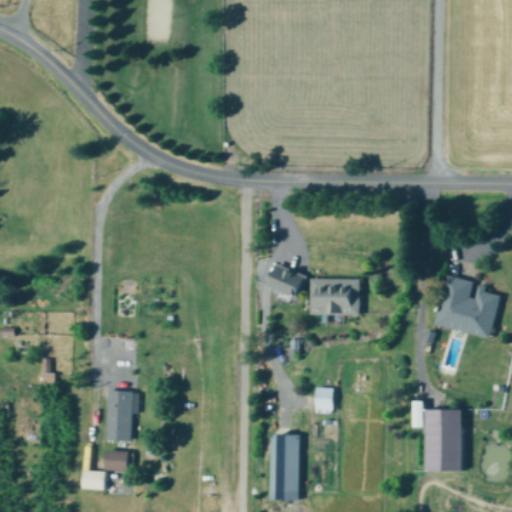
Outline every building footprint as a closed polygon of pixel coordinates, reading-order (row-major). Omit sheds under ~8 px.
[(305,293),(311,271),(279,262),(273,284),(305,293)] [(503,292),(487,289),(488,284),(481,282),(478,295),(473,294),(476,278),(451,273),(444,309),(440,308),(437,323),(494,336),(503,292)] [(364,276),(314,275),(314,311),(364,312),(364,276)] [(57,371),(44,371),(44,381),(57,381),(57,371)] [(338,386),(320,385),(319,407),(337,408),(338,386)] [(135,389),(110,387),(108,438),(134,438),(135,389)] [(416,425),(429,425),(428,399),(415,399),(416,425)] [(467,469),(467,407),(431,407),(431,468),(467,469)] [(303,498),(304,433),(274,433),(274,497),(303,498)] [(132,448),(109,448),(108,468),(131,468),(132,448)] [(109,469),(85,468),(85,486),(108,487),(109,469)]
